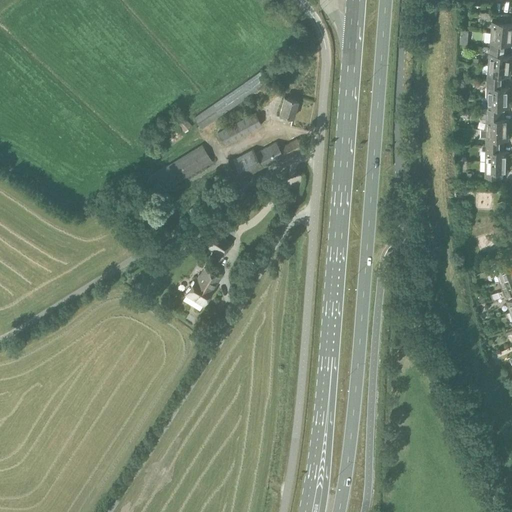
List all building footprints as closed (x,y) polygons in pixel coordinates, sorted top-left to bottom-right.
[(511,23),(492,21),(491,32),(511,34),(511,23)] [(508,50),(508,44),(511,44),(511,34),(491,32),(490,43),(490,48),(492,48),(504,49),(508,50)] [(488,64),(511,66),(511,55),(504,54),(504,49),(492,48),(490,48),(489,53),(488,64)] [(502,81),(505,81),(506,76),(510,77),(511,66),(488,64),(486,81),(490,81),(502,81)] [(202,128),(269,81),(262,70),(194,117),(202,128)] [(502,81),(490,81),(486,81),(486,97),(487,97),(509,98),(509,86),(505,86),(505,81),(502,81)] [(286,116),(293,117),(298,101),(284,97),(279,114),(280,114),(279,117),(286,119),(286,116)] [(483,113),(489,113),(501,113),(501,108),(509,108),(509,98),(487,97),(486,97),(486,108),(483,107),(483,113)] [(224,144),(261,124),(255,112),(218,132),(224,144)] [(501,118),(501,113),(489,113),(483,113),(483,118),(486,118),(486,129),(509,130),(509,118),(501,118)] [(193,126),(183,116),(176,123),(185,133),(193,126)] [(488,145),(500,145),(500,140),(508,140),(509,130),(486,129),(481,129),(481,136),(486,137),(486,140),(488,140),(488,145)] [(284,158),(285,157),(302,149),(297,138),(279,148),(276,142),(255,153),(253,149),(232,159),(242,178),(283,156),(284,158)] [(153,198),(212,161),(202,145),(142,181),(153,198)] [(500,150),(500,145),(488,145),(482,145),(482,150),(486,150),(485,161),(508,161),(508,151),(500,150)] [(487,177),(499,178),(499,172),(508,172),(508,161),(485,161),(485,172),(487,172),(487,177)] [(205,244),(221,255),(230,242),(214,231),(205,244)] [(499,281),(499,280),(511,275),(511,264),(509,266),(506,257),(493,262),(495,268),(491,269),(495,282),(499,281)] [(186,294),(183,299),(199,310),(203,304),(220,277),(204,268),(198,278),(196,277),(186,294)] [(511,275),(499,280),(499,281),(503,290),(499,292),(501,297),(507,295),(511,292),(511,275)]
